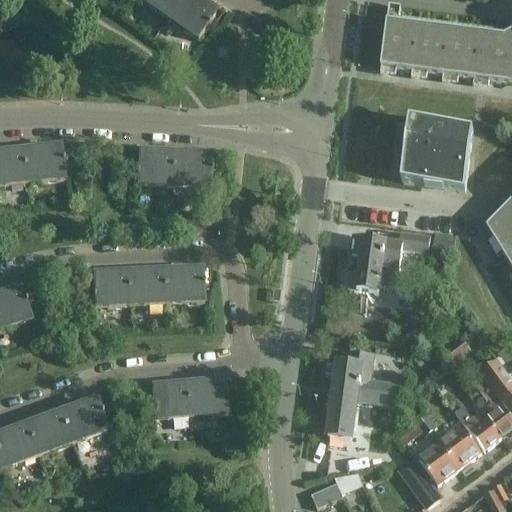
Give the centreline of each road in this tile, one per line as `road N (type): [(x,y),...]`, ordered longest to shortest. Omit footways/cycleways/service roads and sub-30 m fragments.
road 1 (residential): [(0,280),(67,259),(225,257),(233,268),(242,358)]
road 2 (residential): [(317,132),(0,121)]
road 3 (residential): [(0,414),(134,373),(242,358)]
road 4 (residential): [(288,362),(317,132)]
road 5 (residential): [(284,511),(288,362)]
road 6 (residential): [(317,132),(333,72),(338,0)]
